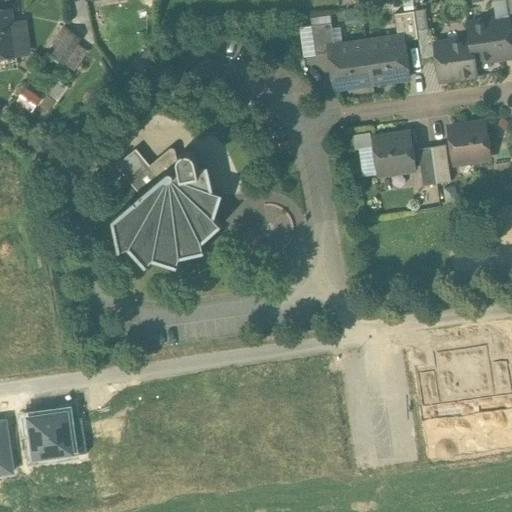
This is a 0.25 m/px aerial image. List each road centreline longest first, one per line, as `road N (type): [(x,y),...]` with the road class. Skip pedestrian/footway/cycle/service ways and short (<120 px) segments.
road 1 (residential): [(341,336),(309,122),(511,97)]
road 2 (residential): [(341,336),(0,389)]
road 3 (residential): [(511,310),(369,332)]
road 4 (residential): [(369,332),(384,452)]
